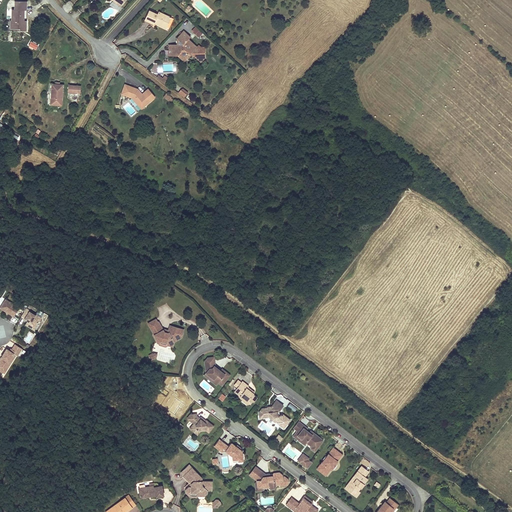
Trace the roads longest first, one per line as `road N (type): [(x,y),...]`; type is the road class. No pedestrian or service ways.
road 1 (track): [(511,507),(209,278),(201,266),(206,242),(103,171),(76,134)]
road 2 (residential): [(415,511),(404,482),(221,344),(194,350),(186,363),(189,387),(349,511)]
